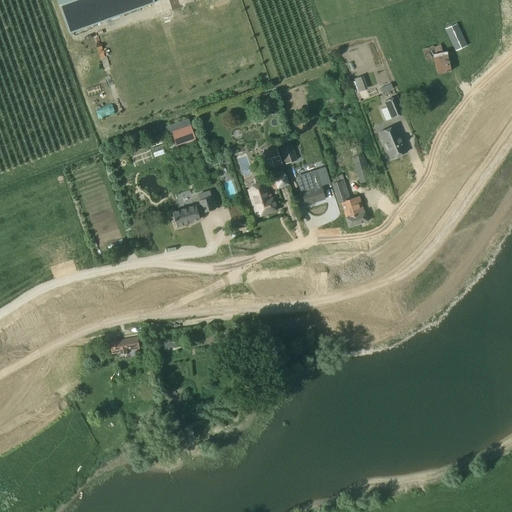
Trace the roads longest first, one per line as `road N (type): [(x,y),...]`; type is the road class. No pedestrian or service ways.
road 1 (unclassified): [(122,320),(309,305),(386,287),(434,244),(483,174)]
road 2 (residential): [(483,174),(471,174),(371,252),(295,268)]
road 3 (residential): [(511,99),(421,175),(412,156)]
road 4 (unclassified): [(0,376),(122,320)]
